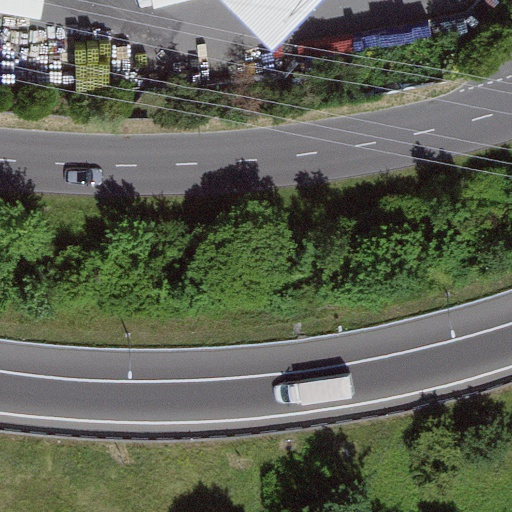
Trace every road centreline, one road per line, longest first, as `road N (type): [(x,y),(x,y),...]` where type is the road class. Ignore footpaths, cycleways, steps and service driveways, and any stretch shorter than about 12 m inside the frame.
road 1 (motorway): [(511,341),(360,379),(213,398),(0,390)]
road 2 (unclassified): [(0,159),(217,163),(414,134),(511,109)]
